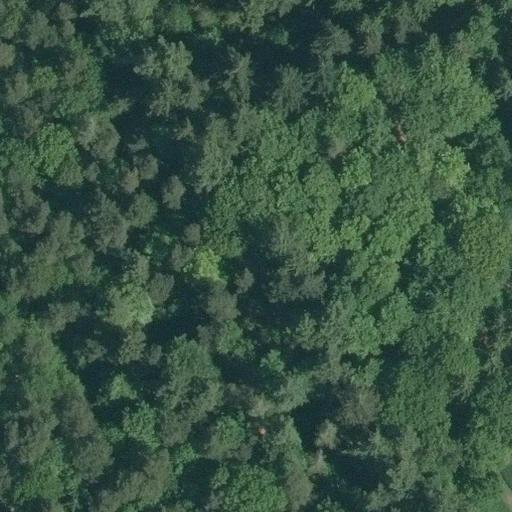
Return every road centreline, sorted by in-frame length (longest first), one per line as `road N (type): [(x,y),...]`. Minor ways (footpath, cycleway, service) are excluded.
road 1 (track): [(402,511),(82,0)]
road 2 (track): [(439,0),(464,77),(465,178),(446,319),(420,398),(374,468)]
